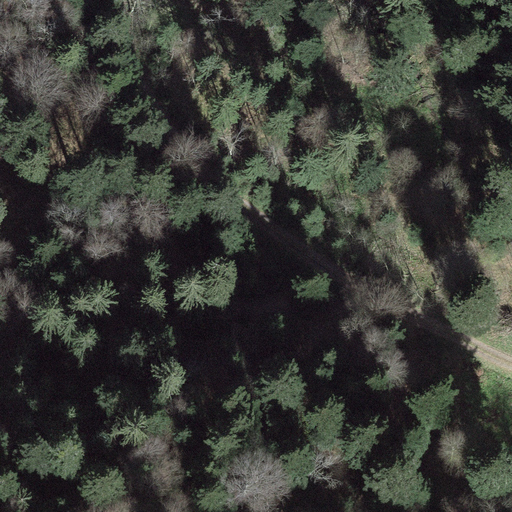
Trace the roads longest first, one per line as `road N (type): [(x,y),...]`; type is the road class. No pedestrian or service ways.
road 1 (track): [(511,364),(436,330),(274,225),(160,116),(79,0)]
road 2 (track): [(151,0),(371,106),(412,116),(442,108),(447,96),(421,0)]
